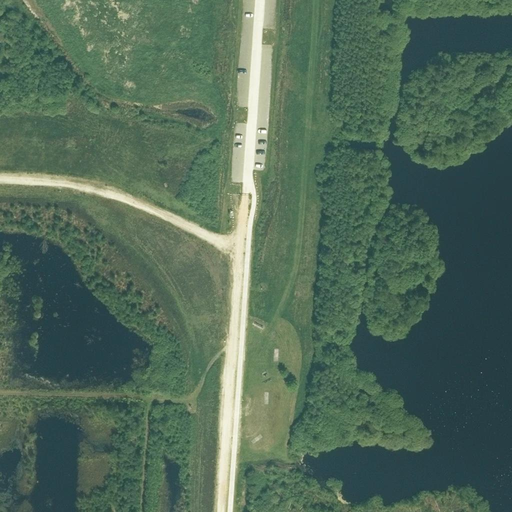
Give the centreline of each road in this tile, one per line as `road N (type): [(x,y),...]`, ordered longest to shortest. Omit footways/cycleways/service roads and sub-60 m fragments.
road 1 (unclassified): [(245,195),(259,0)]
road 2 (track): [(221,511),(234,342)]
